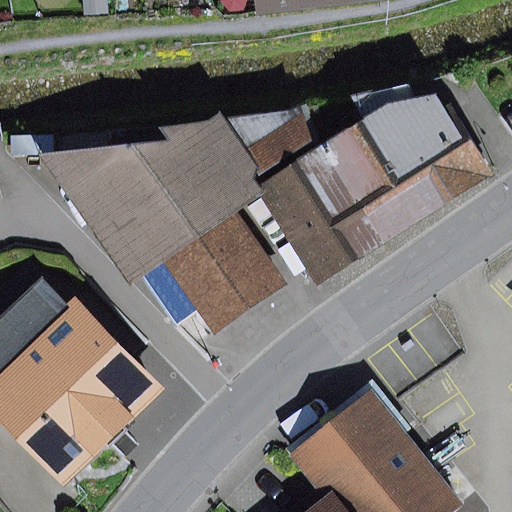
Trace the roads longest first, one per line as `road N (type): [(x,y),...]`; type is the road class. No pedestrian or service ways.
road 1 (residential): [(0,227),(42,220),(68,226),(250,410)]
road 2 (residential): [(250,410),(511,216)]
road 3 (residential): [(151,511),(250,410)]
